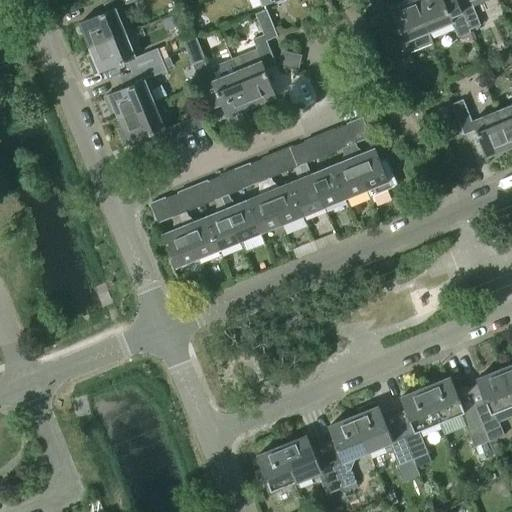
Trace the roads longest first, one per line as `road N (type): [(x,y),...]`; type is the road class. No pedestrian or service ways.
road 1 (residential): [(163,331),(511,194)]
road 2 (residential): [(211,441),(511,318)]
road 3 (residential): [(113,206),(342,110),(320,55)]
road 4 (residential): [(113,206),(32,0)]
road 5 (residential): [(40,511),(72,499),(25,384)]
road 6 (residential): [(25,384),(163,331)]
road 7 (residential): [(163,331),(113,206)]
road 8 (residential): [(211,441),(163,331)]
